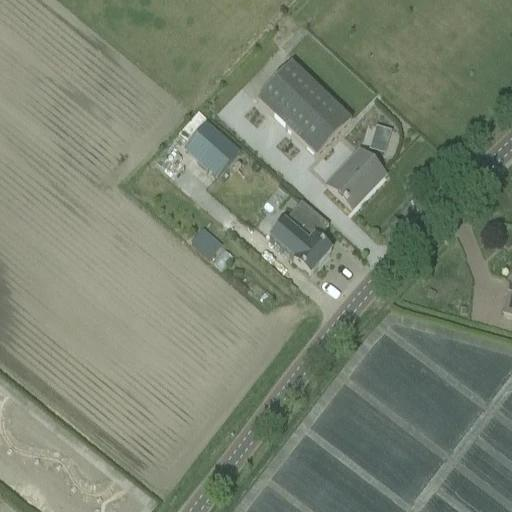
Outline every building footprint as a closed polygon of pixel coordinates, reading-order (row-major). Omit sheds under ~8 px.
[(288,67),(254,105),(314,162),(349,125),(288,67)] [(151,161),(163,141),(132,123),(120,143),(151,161)] [(205,130),(184,155),(214,181),(235,156),(205,130)] [(383,179),(368,166),(358,156),(325,191),(335,201),(350,214),(362,201),(361,199),(367,193),(368,195),(383,179)] [(315,244),(327,230),(299,207),(281,228),(306,248),(291,266),(309,281),(329,257),(315,244)] [(511,288),(510,288),(501,319),(511,321),(511,288)]
